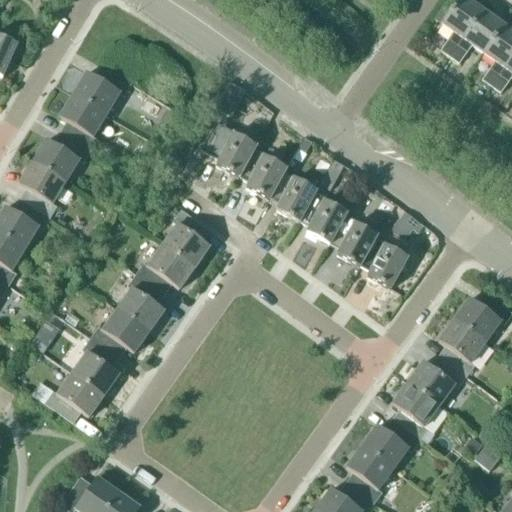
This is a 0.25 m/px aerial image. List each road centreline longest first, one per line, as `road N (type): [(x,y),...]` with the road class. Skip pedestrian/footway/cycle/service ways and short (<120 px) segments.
road 1 (residential): [(207,511),(119,448),(240,272)]
road 2 (unclassified): [(330,131),(142,0)]
road 3 (residential): [(273,511),(374,367)]
road 4 (unclassified): [(471,234),(330,131)]
road 5 (residential): [(0,145),(90,0)]
road 6 (residential): [(374,367),(471,234)]
road 7 (residential): [(240,272),(374,367)]
road 8 (residential): [(330,131),(425,0)]
